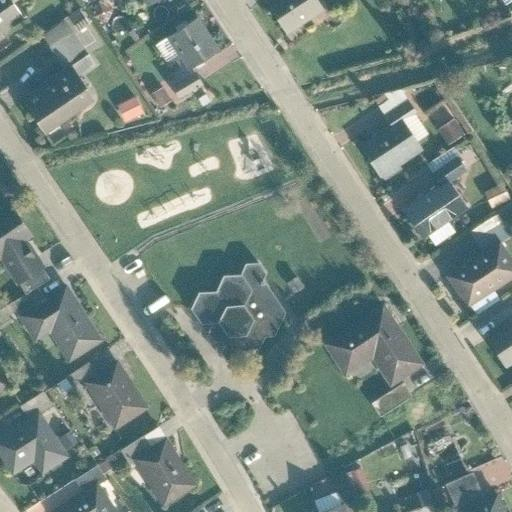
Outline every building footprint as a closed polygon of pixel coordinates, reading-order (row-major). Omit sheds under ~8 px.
[(11,0),(0,0),(0,33),(23,19),(11,0)] [(316,0),(269,0),(265,3),(286,36),(324,12),(316,0)] [(200,17),(170,36),(191,70),(221,52),(200,17)] [(74,64),(22,97),(44,131),(95,99),(74,64)] [(165,106),(175,100),(167,85),(157,92),(165,106)] [(141,95),(123,102),(130,119),(148,112),(141,95)] [(402,120),(360,149),(382,181),(424,153),(402,120)] [(448,182),(405,212),(424,240),(467,210),(448,182)] [(496,205),(511,198),(511,192),(508,183),(490,190),(496,205)] [(12,206),(0,214),(0,260),(0,261),(18,287),(44,269),(26,242),(33,238),(12,206)] [(511,257),(501,241),(448,277),(469,309),(511,280),(511,257)] [(200,291),(191,308),(202,322),(210,321),(212,326),(209,332),(214,340),(223,339),(225,344),(221,351),(227,358),(239,357),(243,352),(258,351),(266,335),(275,335),(287,311),(264,278),(267,272),(260,262),(247,262),(242,273),(224,274),(217,290),(200,291)] [(68,287),(19,317),(35,342),(52,332),(70,362),(101,342),(68,287)] [(386,304),(325,343),(346,376),(373,358),(391,386),(424,364),(386,304)] [(511,365),(511,323),(489,338),(507,368),(511,365)] [(118,362),(85,383),(114,429),(148,408),(118,362)] [(0,370),(0,392),(10,386),(0,370)] [(39,411),(0,435),(0,454),(12,474),(34,461),(43,474),(68,458),(39,411)] [(168,438),(135,459),(165,506),(198,485),(168,438)] [(474,474),(446,485),(456,510),(460,508),(484,498),(474,474)] [(119,511),(100,482),(54,511),(119,511)] [(484,498),(460,508),(461,511),(506,511),(499,492),(484,498)]
